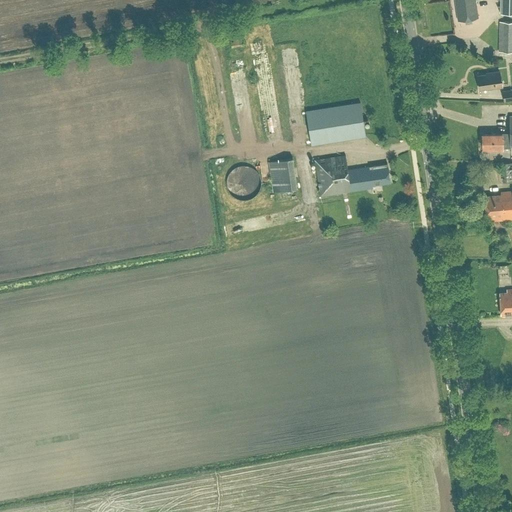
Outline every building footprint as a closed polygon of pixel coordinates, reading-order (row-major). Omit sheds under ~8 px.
[(478,17),(475,0),(454,0),(458,20),(478,17)] [(511,0),(499,0),(499,14),(511,14),(511,0)] [(511,51),(511,21),(499,21),(499,51),(511,51)] [(230,38),(232,47),(244,46),(242,36),(230,38)] [(490,73),(477,75),(479,89),(487,88),(487,89),(502,86),(499,71),(490,72),(490,73)] [(511,89),(502,91),(503,101),(511,99),(511,89)] [(360,101),(306,110),(311,144),(365,135),(360,101)] [(502,133),(482,134),(483,148),(502,148),(502,147),(511,146),(511,115),(510,115),(510,133),(502,134),(502,133)] [(345,154),(314,159),(320,195),(373,187),(372,185),(390,182),(387,163),(348,169),(345,154)] [(293,158),(277,160),(268,161),(273,192),(297,188),(293,158)] [(502,182),(507,182),(511,182),(511,163),(501,163),(502,182)] [(501,194),(484,196),(486,218),(493,218),(493,220),(511,218),(511,190),(500,191),(501,194)] [(506,291),(499,292),(501,314),(511,313),(511,288),(506,289),(506,291)]
